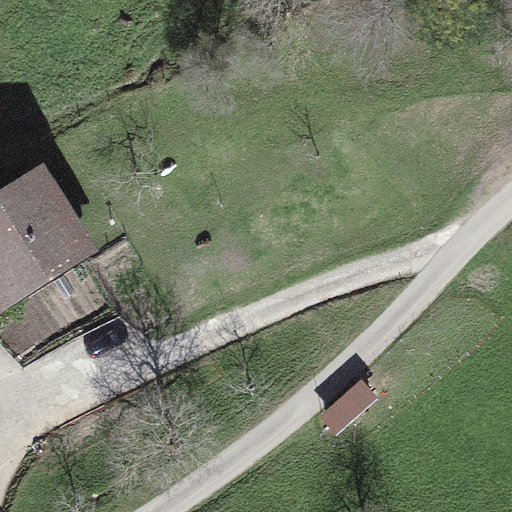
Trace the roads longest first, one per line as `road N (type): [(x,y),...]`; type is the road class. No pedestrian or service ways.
road 1 (track): [(490,210),(140,365),(46,389),(0,376)]
road 2 (unclassified): [(143,511),(316,396),(511,190)]
